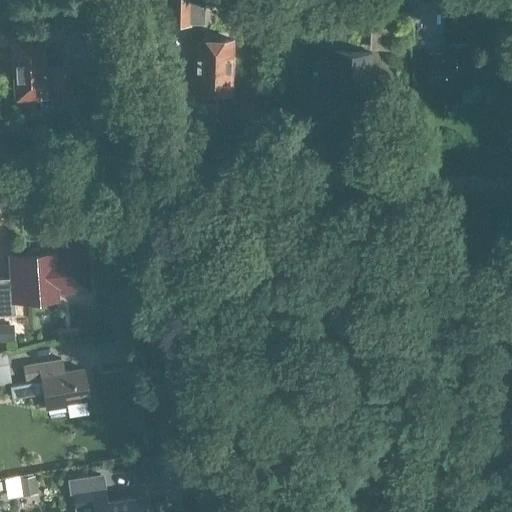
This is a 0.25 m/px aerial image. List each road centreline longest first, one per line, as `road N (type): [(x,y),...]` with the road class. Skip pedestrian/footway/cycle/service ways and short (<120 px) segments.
road 1 (residential): [(162,186),(511,193)]
road 2 (residential): [(216,511),(162,186)]
road 3 (residential): [(0,196),(162,186)]
